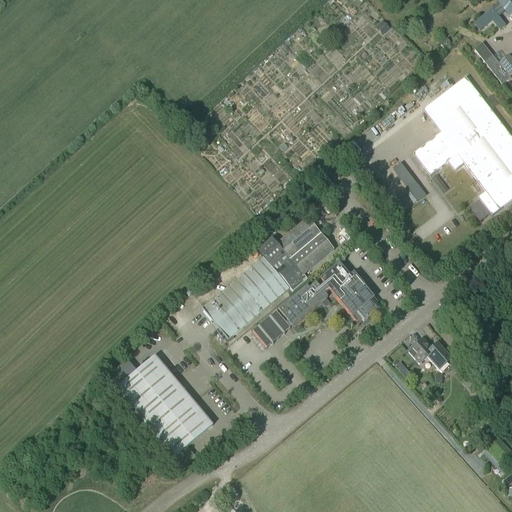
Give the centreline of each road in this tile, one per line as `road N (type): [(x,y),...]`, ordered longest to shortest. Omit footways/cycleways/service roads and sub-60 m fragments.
road 1 (unclassified): [(275,438),(432,304)]
road 2 (unclassified): [(335,186),(432,304)]
road 3 (unclassified): [(275,438),(183,328)]
road 4 (unclassified): [(153,511),(275,438)]
